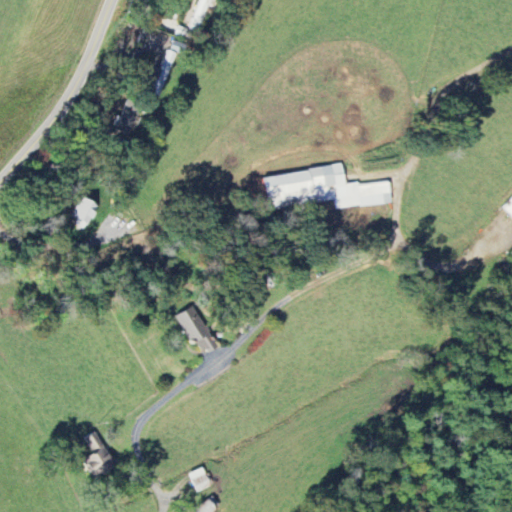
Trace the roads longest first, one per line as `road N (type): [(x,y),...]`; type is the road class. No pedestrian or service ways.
road 1 (residential): [(162,511),(161,488),(137,444),(144,416),(276,306),(391,243),(436,102),(455,80),(511,48)]
road 2 (tertiary): [(0,183),(75,91),(115,0)]
